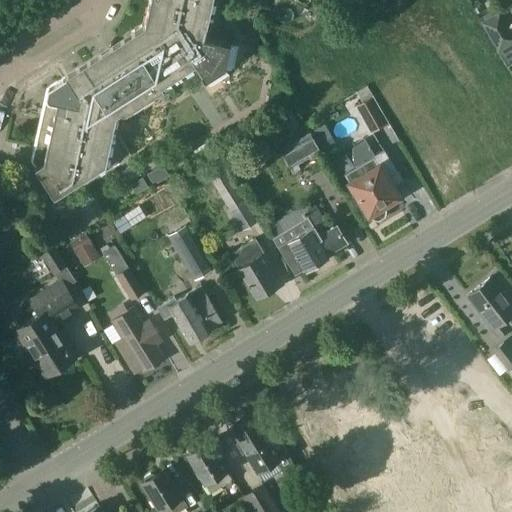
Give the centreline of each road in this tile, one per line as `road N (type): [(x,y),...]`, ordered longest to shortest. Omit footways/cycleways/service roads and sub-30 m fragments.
road 1 (tertiary): [(40,481),(511,190)]
road 2 (residential): [(0,83),(13,52),(93,0)]
